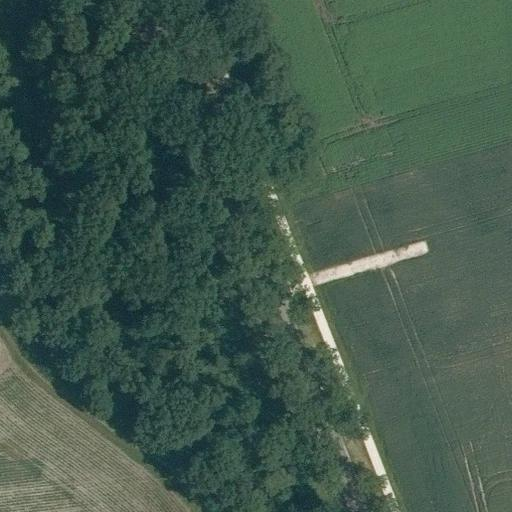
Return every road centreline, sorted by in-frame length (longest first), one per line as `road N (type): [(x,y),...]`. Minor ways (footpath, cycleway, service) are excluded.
road 1 (tertiary): [(356,511),(147,0)]
road 2 (track): [(76,404),(143,450),(201,511)]
road 3 (track): [(0,305),(28,355),(76,404)]
